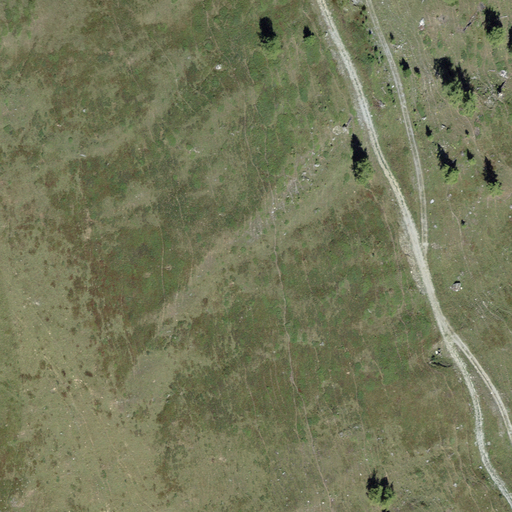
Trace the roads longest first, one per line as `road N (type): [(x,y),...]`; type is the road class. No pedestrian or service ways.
road 1 (track): [(511,499),(490,472),(480,409),(435,312),(426,174),(399,66),(372,0)]
road 2 (track): [(328,0),(439,295),(511,419)]
